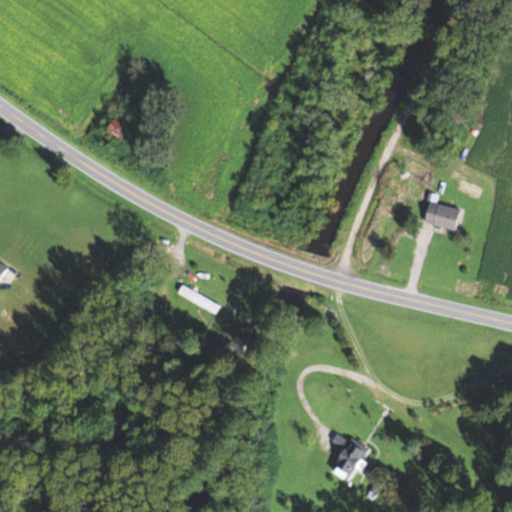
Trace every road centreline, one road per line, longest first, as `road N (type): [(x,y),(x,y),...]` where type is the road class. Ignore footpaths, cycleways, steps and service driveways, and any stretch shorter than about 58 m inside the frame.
road 1 (secondary): [(511,329),(270,265),(183,228),(0,112)]
road 2 (residential): [(328,286),(461,0)]
